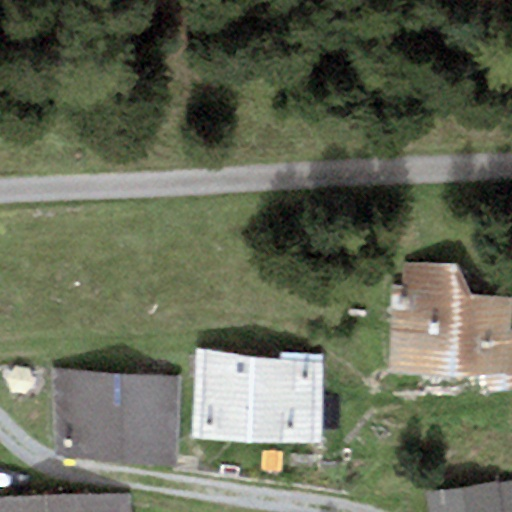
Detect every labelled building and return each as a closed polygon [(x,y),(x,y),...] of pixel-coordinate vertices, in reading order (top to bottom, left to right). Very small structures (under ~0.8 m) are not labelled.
[(458,263),(405,262),(405,285),(393,284),(388,365),(483,374),(490,389),(511,387),(511,296),(471,295),(458,263)] [(281,360),(196,352),(193,434),(319,439),(320,430),(322,399),(326,354),(281,352),(281,360)] [(179,376),(53,368),(56,450),(174,461),(179,376)] [(341,400),(322,399),(320,430),(340,430),(341,400)] [(511,511),(511,479),(429,491),(432,511),(511,511)] [(131,511),(131,493),(0,499),(0,511),(131,511)]
